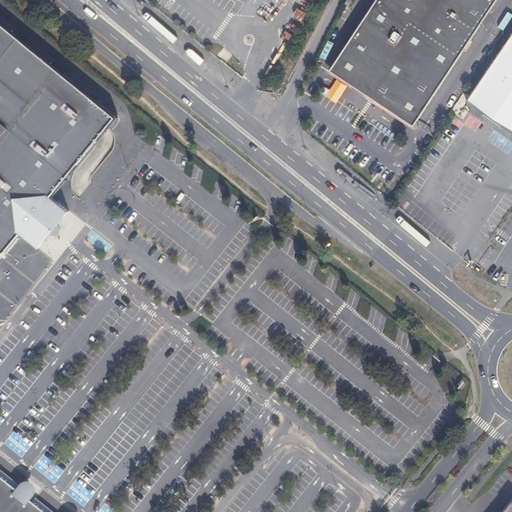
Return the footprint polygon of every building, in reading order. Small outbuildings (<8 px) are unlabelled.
[(497,0),(378,0),(332,70),(415,125),(497,0)] [(353,2),(348,0),(344,0),(341,8),(348,11),(353,2)] [(0,257),(19,234),(38,249),(48,237),(50,239),(60,226),(58,225),(67,212),(49,197),(114,118),(0,24),(0,257)] [(511,35),(468,101),(511,131),(511,35)] [(0,511),(44,511),(29,499),(33,493),(26,488),(21,493),(0,476),(0,511)] [(53,511),(34,497),(31,500),(45,511),(53,511)]
